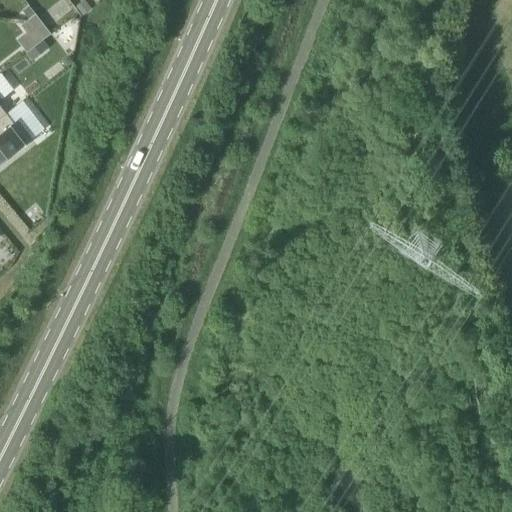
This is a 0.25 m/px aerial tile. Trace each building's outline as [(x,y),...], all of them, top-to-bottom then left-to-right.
[(83,0),(73,7),(80,17),(90,10),(83,0)] [(28,7),(20,13),(26,21),(34,14),(28,7)] [(35,15),(21,26),(27,33),(40,22),(35,15)] [(27,53),(26,54),(33,62),(49,49),(42,40),(27,53)] [(6,113),(0,117),(0,163),(24,145),(10,127),(14,124),(6,113)]
